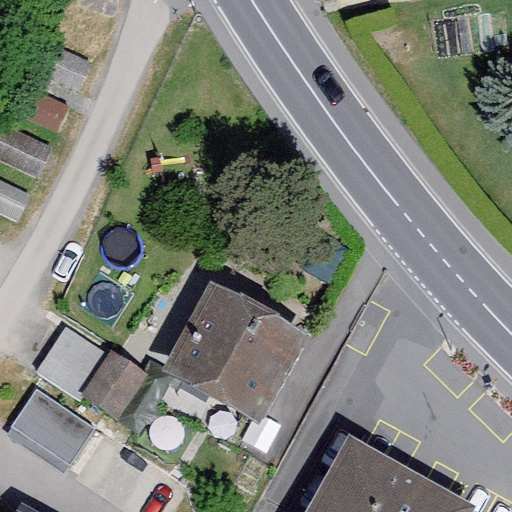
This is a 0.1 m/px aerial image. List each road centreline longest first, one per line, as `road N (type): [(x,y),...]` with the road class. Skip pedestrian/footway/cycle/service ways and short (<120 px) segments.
road 1 (residential): [(0,346),(159,0)]
road 2 (primary): [(239,0),(264,43),(454,273)]
road 3 (residential): [(282,511),(359,390),(454,273)]
